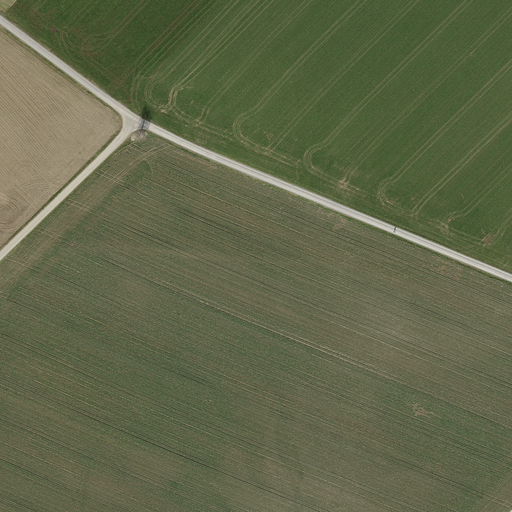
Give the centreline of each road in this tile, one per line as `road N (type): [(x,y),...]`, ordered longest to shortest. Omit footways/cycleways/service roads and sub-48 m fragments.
road 1 (track): [(511,278),(136,121),(0,19)]
road 2 (track): [(136,121),(0,253)]
